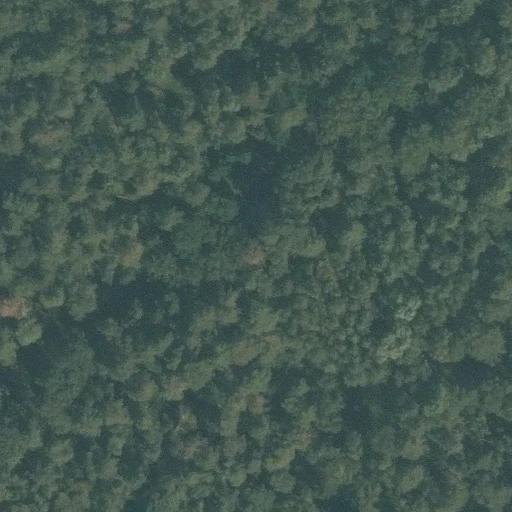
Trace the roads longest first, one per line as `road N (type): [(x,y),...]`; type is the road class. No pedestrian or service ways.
road 1 (unclassified): [(0,395),(476,0)]
road 2 (unknown): [(0,361),(422,0)]
road 3 (track): [(0,304),(75,301),(41,358)]
